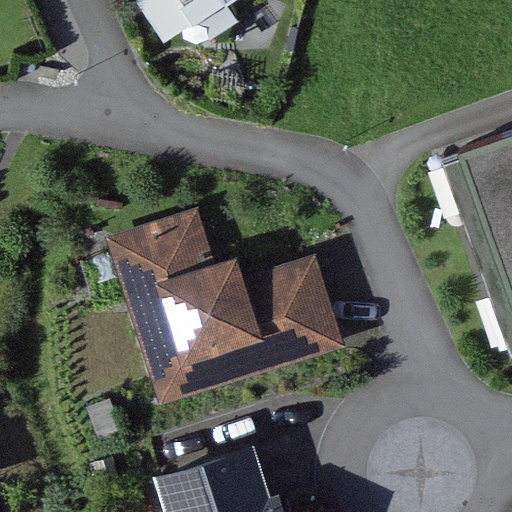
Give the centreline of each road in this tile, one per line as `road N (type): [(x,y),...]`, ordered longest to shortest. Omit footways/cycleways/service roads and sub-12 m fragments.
road 1 (residential): [(421,400),(410,323),(354,193),(324,168),(133,130)]
road 2 (residential): [(421,400),(373,414),(355,432),(340,480),(348,511)]
road 3 (residential): [(133,130),(81,0)]
road 4 (residential): [(133,130),(0,108)]
